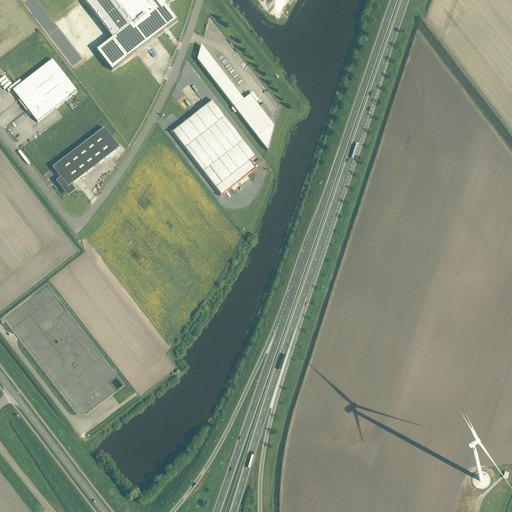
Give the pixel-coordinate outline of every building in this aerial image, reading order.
[(165,6),(173,0),(81,0),(112,40),(97,52),(112,72),(177,22),(165,6)] [(53,61),(24,83),(13,92),(38,123),(77,93),(53,61)] [(274,127),(256,103),(257,102),(252,95),(250,96),(249,95),(250,96),(242,102),(234,109),(232,110),(235,113),(237,112),(267,152),(274,127)] [(249,163),(255,158),(212,103),(173,133),(216,189),(222,196),(255,171),(249,163)] [(104,129),(53,169),(62,181),(59,183),(68,195),(74,190),(71,186),(120,149),(104,129)] [(259,158),(254,164),(257,167),(261,163),(263,165),(265,163),(259,158)] [(122,249),(118,252),(151,296),(179,275),(145,231),(141,235),(141,234),(122,249)]
